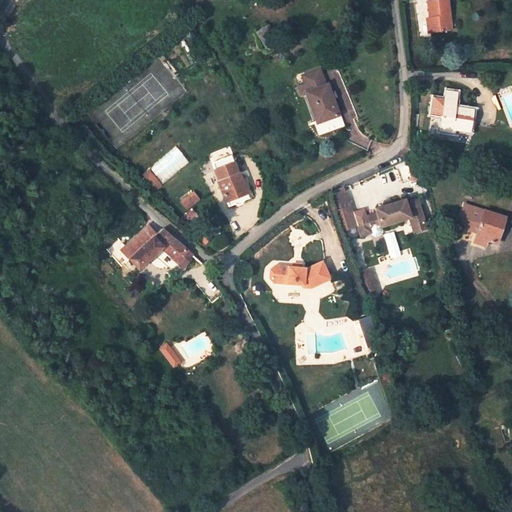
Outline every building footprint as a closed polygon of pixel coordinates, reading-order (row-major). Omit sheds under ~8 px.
[(453,28),(449,0),(427,0),(432,31),(453,28)] [(323,87),(317,72),(300,78),(303,86),(298,87),(301,95),(306,93),(317,123),(336,116),(328,94),(331,93),(327,85),(323,87)] [(471,129),(473,108),(456,106),(458,92),(446,90),(445,100),(434,99),(432,116),(442,117),(441,125),(452,126),(471,129)] [(237,174),(233,163),(215,171),(219,182),(218,182),(227,205),(239,200),(238,197),(247,193),(239,173),(237,174)] [(186,210),(201,199),(193,189),(178,200),(186,210)] [(381,225),(410,217),(414,231),(428,227),(419,198),(406,202),(405,198),(392,202),(391,199),(388,198),(383,199),(381,202),(382,205),(374,207),(376,211),(356,217),(361,235),(371,232),(374,233),(380,232),(382,228),(381,225)] [(350,200),(335,205),(340,222),(356,217),(350,200)] [(457,216),(479,225),(483,214),(482,214),(483,210),(461,203),(457,216)] [(497,243),(505,218),(483,210),(482,214),(483,214),(479,225),(475,238),(487,242),(487,240),(491,241),(491,243),(492,243),(493,242),(497,243)] [(454,224),(477,232),(479,225),(457,216),(454,224)] [(184,248),(162,229),(156,234),(148,225),(130,242),(138,251),(130,259),(139,269),(162,248),(174,259),(180,265),(183,264),(192,255),(184,248)] [(199,235),(206,242),(210,239),(203,232),(199,235)] [(473,243),(485,247),(487,242),(475,238),(473,243)] [(330,279),(322,262),(307,268),(276,265),(272,268),(271,277),(275,282),(305,285),(305,287),(312,287),(330,279)] [(368,269),(357,273),(364,296),(376,292),(368,269)] [(376,333),(371,316),(360,320),(369,348),(376,346),(374,339),(376,333)]
